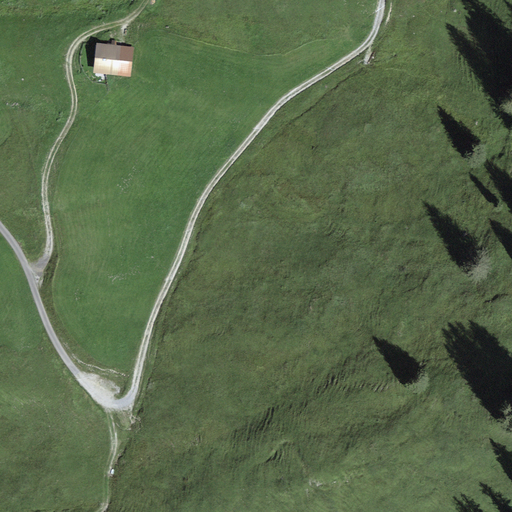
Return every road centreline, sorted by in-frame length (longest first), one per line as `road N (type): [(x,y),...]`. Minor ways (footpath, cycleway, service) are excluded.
road 1 (track): [(381,0),(364,46),(284,98),(204,194),(157,303),(127,402),(109,403),(77,374),(0,227)]
road 2 (track): [(145,0),(72,48),(72,111),(45,176),(49,249),(28,271)]
